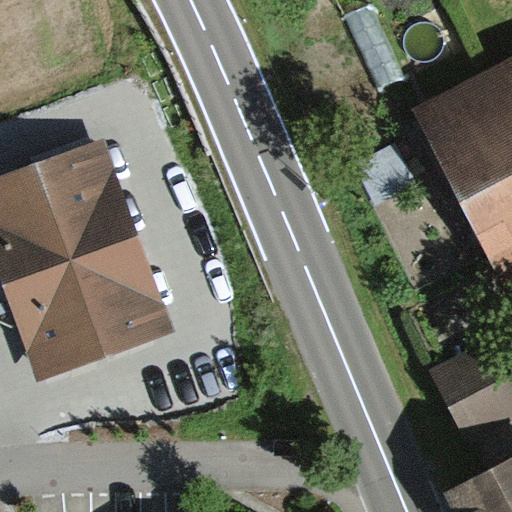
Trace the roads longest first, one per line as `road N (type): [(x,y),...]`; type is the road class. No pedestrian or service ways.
road 1 (tertiary): [(409,511),(191,0)]
road 2 (residential): [(304,480),(236,467),(0,471)]
